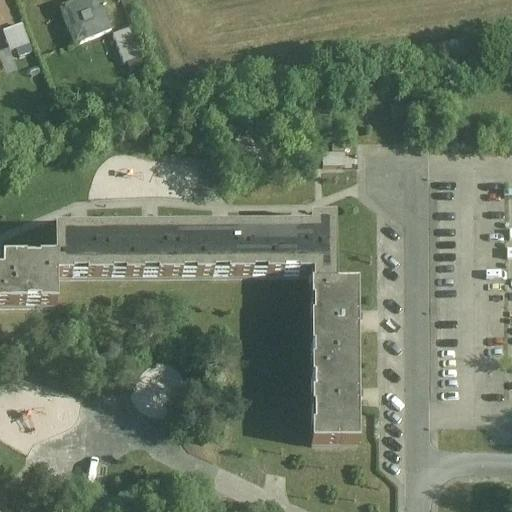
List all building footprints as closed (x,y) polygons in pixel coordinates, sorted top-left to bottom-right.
[(115,32),(101,0),(85,0),(60,10),(75,48),(115,32)] [(14,58),(33,52),(24,24),(5,31),(14,58)] [(124,67),(142,61),(130,28),(112,34),(124,67)] [(318,229),(258,229),(259,278),(317,277),(344,277),(344,219),(318,220),(318,229)] [(258,229),(190,230),(190,278),(259,278),(258,229)] [(60,259),(61,279),(128,279),(128,230),(60,231),(60,259)] [(190,230),(128,230),(128,279),(190,278),(190,230)] [(0,306),(61,305),(61,279),(60,259),(8,260),(8,273),(0,273),(0,306)] [(344,277),(317,277),(318,363),(367,362),(366,286),(344,287),(344,277)] [(369,446),(367,362),(318,363),(320,447),(369,446)]
